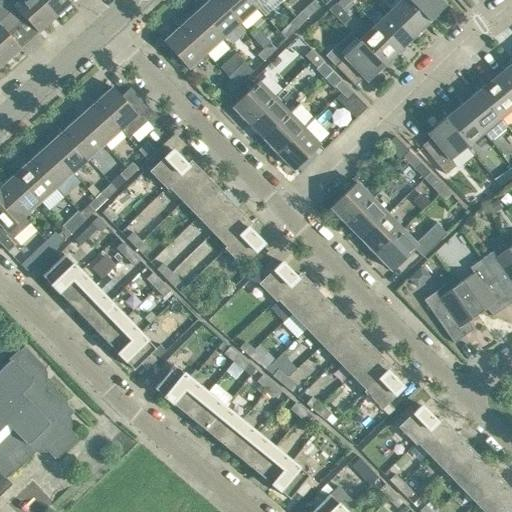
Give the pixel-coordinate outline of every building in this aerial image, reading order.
[(54,17),(38,0),(3,0),(0,3),(0,7),(15,24),(24,17),(38,32),(54,17)] [(68,0),(38,0),(54,17),(71,2),(68,0)] [(240,22),(219,0),(210,0),(199,11),(223,37),(240,22)] [(219,0),(240,22),(257,7),(250,0),(219,0)] [(302,23),(319,6),(313,0),(312,0),(296,17),(302,23)] [(341,9),(350,1),(349,0),(339,0),(336,3),(341,9)] [(430,21),(409,0),(400,0),(390,11),(414,36),(430,21)] [(442,1),(442,0),(409,0),(430,21),(446,5),(442,1)] [(15,24),(0,7),(0,58),(4,63),(20,48),(6,32),(15,24)] [(223,37),(199,11),(182,26),(206,53),(223,37)] [(414,36),(390,11),(374,26),(399,51),(414,36)] [(302,23),(296,17),(290,23),(296,29),(302,23)] [(206,53),(182,26),(164,42),(188,69),(206,53)] [(399,51),(374,26),(359,41),(383,66),(399,51)] [(383,66),(359,41),(350,31),(325,55),(355,86),(363,77),(368,82),(383,66)] [(270,43),(263,49),(269,55),(276,49),(270,43)] [(263,61),(269,55),(263,49),(257,55),(263,61)] [(317,56),(311,49),(305,55),(311,62),(317,56)] [(317,68),(323,62),(317,56),(311,62),(317,68)] [(237,87),(253,71),(243,61),(227,77),(231,80),(237,87)] [(511,65),(511,64),(495,78),(511,99),(511,65)] [(511,109),(511,99),(495,78),(478,92),(500,119),(511,109)] [(237,87),(231,80),(224,86),(231,93),(237,87)] [(341,93),(347,87),(341,80),(335,86),(341,93)] [(248,123),(274,98),(258,81),(232,106),(248,123)] [(158,117),(130,88),(121,96),(113,87),(96,102),(120,129),(128,139),(149,120),(151,123),(158,117)] [(341,93),(336,97),(356,118),(367,107),(347,87),(341,93)] [(507,127),(500,119),(478,92),(461,105),(484,133),(490,140),(507,127)] [(263,138),(289,113),(274,98),(248,123),(263,138)] [(120,129),(96,102),(80,117),(104,144),(120,129)] [(278,154),(304,128),(313,120),(298,104),(289,113),(263,138),(278,154)] [(484,133),(461,105),(444,119),(467,146),(484,133)] [(104,144),(80,117),(64,131),(88,158),(104,144)] [(467,146),(444,119),(427,133),(431,138),(422,145),(445,174),(456,166),(451,160),(467,146)] [(320,145),(304,128),(278,154),(294,170),(320,145)] [(72,172),(88,158),(64,131),(48,146),(72,172)] [(415,157),(395,136),(388,142),(409,163),(415,157)] [(72,172),(48,146),(32,160),(56,187),(72,172)] [(187,165),(172,149),(150,170),(167,188),(169,186),(167,185),(187,165)] [(430,172),(421,163),(415,157),(409,163),(424,178),(430,172)] [(32,160),(15,174),(39,201),(48,211),(65,197),(56,187),(32,160)] [(182,200),(206,177),(190,161),(187,165),(167,185),(169,186),(182,200)] [(132,162),(126,168),(132,174),(138,168),(132,162)] [(511,167),(494,180),(499,186),(511,177),(511,167)] [(126,180),(132,174),(126,168),(120,174),(126,180)] [(445,187),(430,172),(424,178),(439,194),(445,187)] [(39,201),(15,174),(0,188),(0,189),(23,216),(39,201)] [(198,216),(221,193),(206,177),(182,200),(198,216)] [(346,223),(372,198),(356,182),(330,207),(346,223)] [(109,184),(95,198),(101,205),(115,190),(109,184)] [(444,200),(451,194),(445,187),(439,194),(444,200)] [(23,216),(0,189),(0,243),(2,245),(8,252),(17,243),(6,231),(23,216)] [(213,232),(237,209),(221,193),(198,216),(213,232)] [(95,211),(101,205),(95,198),(88,204),(95,211)] [(361,239),(387,214),(372,198),(346,223),(361,239)] [(496,199),(488,204),(494,213),(502,208),(496,199)] [(117,216),(108,207),(102,212),(111,222),(117,216)] [(248,228),(249,228),(252,225),(237,209),(213,232),(227,246),(228,247),(248,228)] [(61,225),(64,228),(70,235),(85,220),(77,210),(61,225)] [(376,254),(402,229),(387,214),(361,239),(376,254)] [(92,223),(76,239),(81,245),(98,229),(100,232),(106,226),(98,217),(92,222),(92,223)] [(415,249),(422,257),(447,233),(437,223),(415,243),(402,229),(376,254),(392,271),(415,249)] [(64,241),(70,235),(64,228),(57,234),(64,241)] [(264,243),(249,228),(248,228),(228,247),(227,246),(225,248),(242,265),(248,259),(254,265),(263,256),(257,250),(264,243)] [(132,232),(126,238),(135,247),(141,241),(132,232)] [(150,250),(141,241),(135,247),(144,256),(150,250)] [(125,257),(131,251),(122,242),(116,248),(125,257)] [(511,245),(496,257),(492,251),(481,259),(511,302),(511,245)] [(140,260),(131,251),(125,257),(134,266),(140,260)] [(57,291),(79,270),(64,254),(42,275),(57,291)] [(511,302),(481,259),(470,267),(473,273),(456,285),(477,314),(487,307),(493,316),(511,302)] [(297,277),(296,277),(281,262),(275,268),(269,262),(244,286),(264,309),(276,297),(297,277)] [(166,278),(172,272),(163,263),(157,269),(166,278)] [(73,307),(95,286),(79,270),(57,291),(73,307)] [(180,281),(172,272),(166,278),(174,287),(180,281)] [(161,282),(152,273),(146,279),(155,288),(161,282)] [(292,312),(315,289),(300,273),(296,277),(297,277),(276,297),(292,312)] [(452,279),(423,300),(454,343),(473,329),(467,321),(477,314),(456,285),(452,279)] [(170,291),(161,282),(155,288),(164,297),(170,291)] [(110,301),(95,286),(73,307),(88,323),(110,301)] [(307,328),(330,305),(315,289),(292,312),(307,328)] [(125,317),(110,301),(88,323),(103,338),(125,317)] [(322,344),(346,321),(330,305),(307,328),(322,344)] [(118,354),(140,333),(125,317),(103,338),(118,354)] [(337,360),(361,336),(346,321),(322,344),(337,360)] [(156,349),(140,333),(118,354),(134,370),(141,363),(146,369),(156,360),(150,354),(156,349)] [(352,375),(376,352),(361,336),(337,360),(352,375)] [(248,355),(254,349),(245,341),(239,348),(248,355)] [(0,495),(12,484),(6,478),(40,444),(54,458),(77,436),(63,422),(74,411),(39,376),(46,369),(24,346),(0,369),(0,495)] [(238,354),(229,347),(224,353),(233,361),(238,354)] [(264,357),(254,349),(248,355),(259,364),(264,357)] [(392,368),(391,368),(376,352),(352,375),(366,389),(368,391),(388,371),(388,372),(392,368)] [(248,363),(238,354),(233,361),(243,369),(248,363)] [(171,402),(190,378),(174,365),(169,371),(162,365),(154,376),(160,381),(154,388),(171,402)] [(278,369),(273,375),(273,376),(282,383),(288,377),(278,369)] [(403,387),(388,372),(388,371),(368,391),(366,389),(365,391),(381,408),(387,402),(393,408),(402,399),(397,393),(403,387)] [(266,389),(272,383),(262,375),(257,381),(266,389)] [(297,385),(288,377),(282,383),(292,392),(297,385)] [(188,416),(207,392),(190,378),(171,402),(188,416)] [(207,392),(188,416),(205,430),(224,406),(231,397),(215,383),(207,392)] [(281,391),(272,383),(266,389),(276,397),(281,391)] [(311,397),(306,403),(306,404),(315,411),(321,406),(311,397)] [(300,417),(305,411),(295,402),(290,409),(300,417)] [(436,421),(436,420),(421,405),(414,411),(409,405),(399,414),(405,420),(399,426),(415,443),(417,442),(416,440),(436,421)] [(222,444),(241,420),(224,406),(205,430),(222,444)] [(330,413),(321,406),(315,411),(325,420),(330,413)] [(309,425),(314,418),(305,411),(300,417),(309,425)] [(431,456),(455,433),(439,417),(436,420),(436,421),(416,440),(417,442),(431,456)] [(258,434),(241,420),(222,444),(239,457),(258,434)] [(446,472),(470,448),(455,433),(431,456),(446,472)] [(256,471),(275,448),(258,434),(239,457),(256,471)] [(273,485),(292,461),(275,448),(256,471),(273,485)] [(461,487),(485,464),(470,448),(446,472),(461,487)] [(309,475),(292,461),(273,485),(290,499),(296,491),(302,497),(310,486),(304,481),(309,475)] [(477,503),(500,480),(485,464),(461,487),(477,503)] [(398,488),(404,482),(395,474),(389,480),(398,488)] [(485,511),(498,511),(511,498),(511,491),(500,480),(477,503),(485,511)] [(413,492),(404,482),(398,488),(407,498),(413,492)] [(393,492),(385,484),(379,490),(387,498),(393,492)] [(402,502),(393,492),(387,498),(396,508),(402,502)] [(341,511),(344,510),(329,494),(324,499),(318,493),(308,503),(314,509),(310,511),(341,511)] [(511,511),(511,498),(498,511),(511,511)]
